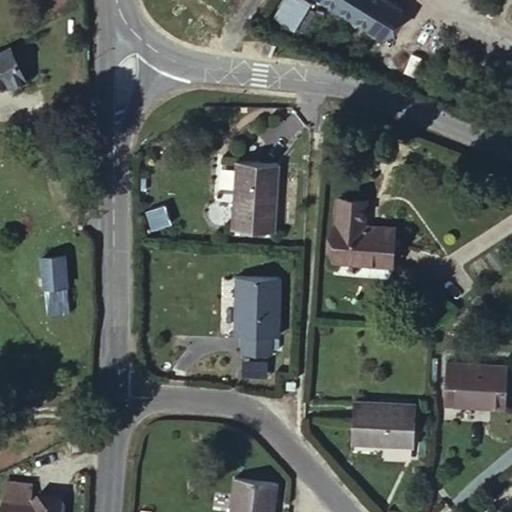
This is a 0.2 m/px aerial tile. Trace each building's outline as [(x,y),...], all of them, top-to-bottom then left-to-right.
[(294,30),(314,0),(298,0),(287,17),(276,7),(272,14),(294,30)] [(298,0),(322,0),(379,38),(400,8),(387,0),(281,0),(276,7),(287,17),(298,0)] [(262,41),(272,49),(277,40),(267,32),(262,41)] [(0,88),(16,89),(28,84),(10,47),(0,52),(0,88)] [(275,172),(232,170),(230,235),(271,235),(275,172)] [(330,274),(390,276),(391,243),(358,242),(359,216),(332,215),(330,274)] [(70,309),(66,256),(43,258),(48,311),(70,309)] [(227,276),(225,334),(239,335),(237,350),(264,351),(266,335),(270,334),(274,278),(227,276)] [(442,413),(500,415),(503,376),(444,374),(442,413)] [(405,461),(407,418),(347,415),(345,457),(405,461)] [(5,498),(34,500),(34,479),(5,477),(5,498)] [(229,484),(227,511),(271,511),(273,487),(229,484)] [(32,511),(34,500),(5,498),(3,511),(32,511)] [(59,511),(61,500),(34,500),(32,511),(59,511)]
